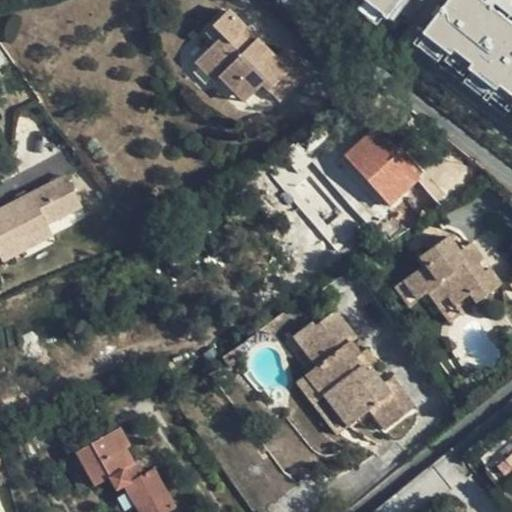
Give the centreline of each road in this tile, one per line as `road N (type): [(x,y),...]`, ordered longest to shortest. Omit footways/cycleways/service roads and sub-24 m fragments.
road 1 (residential): [(511,171),(310,0)]
road 2 (residential): [(511,383),(348,511)]
